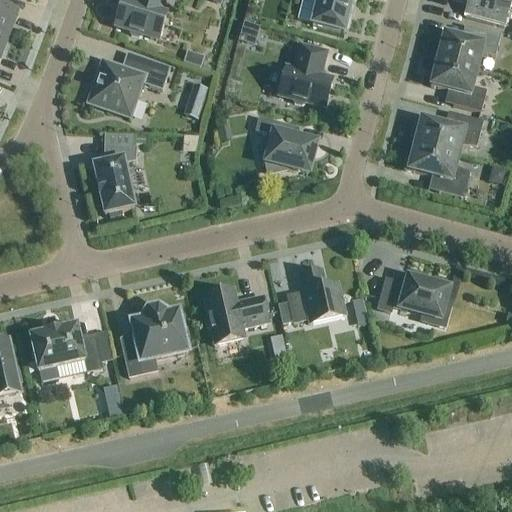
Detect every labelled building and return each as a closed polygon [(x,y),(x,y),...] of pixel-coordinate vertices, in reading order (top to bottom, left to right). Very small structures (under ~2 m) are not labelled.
[(0,0),(0,38),(8,41),(17,17),(0,10),(0,0)] [(115,30),(129,34),(131,38),(139,41),(143,39),(158,43),(166,16),(161,14),(164,0),(137,0),(136,7),(123,3),(115,30)] [(311,28),(344,36),(352,0),(314,0),(318,1),(311,28)] [(511,0),(452,0),(452,3),(467,7),(464,20),(503,30),(509,6),(511,6),(511,5),(511,0)] [(443,37),(437,63),(477,74),(481,57),(495,60),(500,38),(472,31),(469,44),(443,37)] [(278,99),(291,102),(294,106),(302,108),(306,106),(325,111),(332,83),(319,80),(325,55),(300,49),(294,73),(285,71),(278,99)] [(134,76),(121,72),(102,65),(94,89),(92,88),(88,99),(90,100),(88,107),(130,121),(141,87),(162,94),(170,71),(140,61),(134,76)] [(477,74),(437,63),(430,90),(455,96),(452,109),(480,116),(486,94),(472,91),(477,74)] [(189,110),(202,114),(206,102),(194,97),(189,110)] [(417,140),(415,148),(457,159),(460,149),(476,151),(483,125),(456,118),(452,131),(418,122),(414,139),(417,140)] [(262,149),(268,177),(286,173),(287,171),(308,176),(316,147),(290,141),(293,130),(258,121),(254,134),(272,139),(270,147),(262,149)] [(217,133),(219,145),(228,143),(226,132),(217,133)] [(135,139),(135,146),(145,147),(145,139),(135,139)] [(457,159),(415,148),(412,157),(409,156),(405,173),(439,182),(436,195),(463,202),(469,176),(455,170),(457,159)] [(97,188),(99,200),(100,200),(104,219),(108,218),(109,222),(122,219),(121,215),(133,212),(129,192),(132,191),(129,174),(125,175),(123,168),(136,166),(136,151),(106,150),(106,162),(107,167),(93,170),(97,188)] [(287,300),(293,327),(308,323),(309,327),(344,319),(337,288),(325,291),(321,274),(298,280),(302,296),(287,300)] [(423,319),(421,325),(444,331),(450,308),(445,307),(448,293),(433,289),(434,285),(405,278),(402,288),(386,284),(378,313),(390,316),(391,310),(423,319)] [(207,320),(205,324),(207,332),(211,334),(214,349),(244,342),(242,333),(268,327),(262,301),(236,307),(233,294),(203,301),(207,320)] [(366,299),(358,300),(362,322),(370,320),(366,299)] [(131,327),(133,334),(135,346),(121,349),(129,382),(156,375),(154,363),(186,355),(178,316),(165,319),(164,316),(157,312),(147,314),(143,321),(144,324),(131,327)] [(102,373),(95,342),(80,345),(76,330),(60,333),(45,336),(45,337),(29,341),(37,376),(38,375),(41,387),(58,383),(86,377),(102,373)] [(285,351),(283,339),(270,342),(272,354),(285,351)] [(0,400),(19,396),(17,388),(21,387),(18,374),(14,375),(8,346),(0,347),(0,400)]
